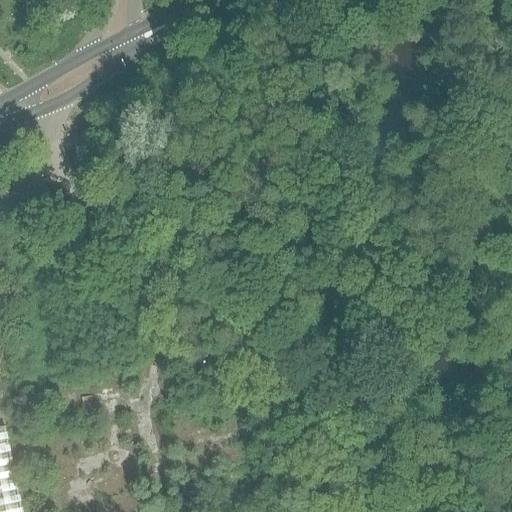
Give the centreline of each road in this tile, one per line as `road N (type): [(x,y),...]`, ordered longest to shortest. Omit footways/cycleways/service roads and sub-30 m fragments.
road 1 (residential): [(152,256),(121,232),(23,117)]
road 2 (tertiary): [(23,117),(82,91),(129,54),(133,0)]
road 3 (tertiary): [(110,0),(84,54),(6,99)]
